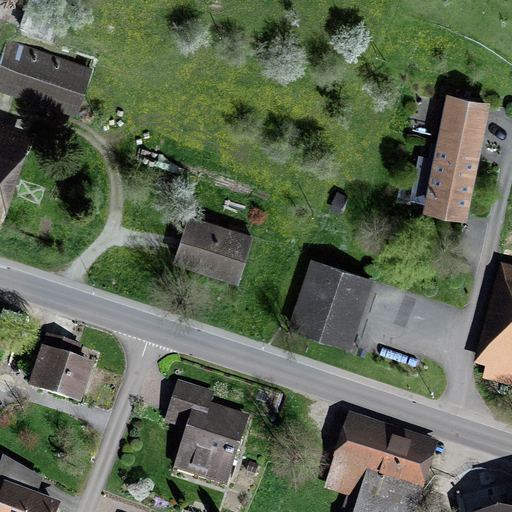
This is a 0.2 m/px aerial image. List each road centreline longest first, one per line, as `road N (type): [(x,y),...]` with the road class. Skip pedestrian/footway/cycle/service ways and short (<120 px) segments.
road 1 (tertiary): [(511,445),(0,280)]
road 2 (track): [(84,511),(151,329)]
